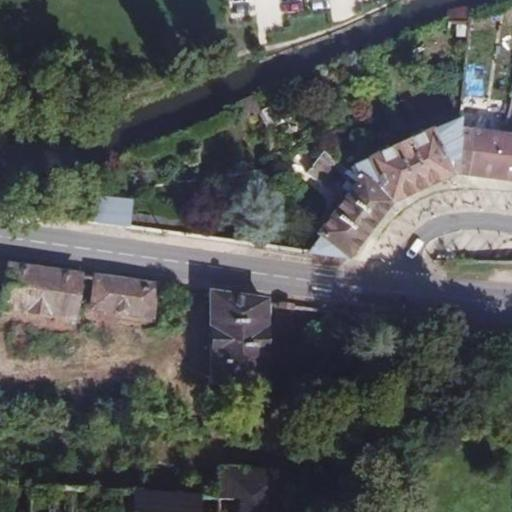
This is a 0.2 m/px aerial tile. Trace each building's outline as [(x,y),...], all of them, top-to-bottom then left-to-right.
[(460,30),(479,31),(481,17),(461,19),(460,30)] [(246,123),(266,114),(259,98),(238,108),(246,123)] [(457,181),(470,183),(479,141),(465,138),(467,121),(353,175),(352,176),(393,210),(425,195),(457,181)] [(498,187),(511,188),(511,146),(502,145),(487,141),(489,124),(467,121),(465,138),(479,141),(470,183),(498,187)] [(371,237),(393,210),(352,176),(347,183),(356,190),(317,240),(322,245),(310,260),(349,265),(371,237)] [(97,205),(94,229),(131,234),(134,210),(97,205)] [(80,343),(83,306),(0,292),(0,318),(11,320),(10,332),(80,343)] [(179,332),(182,322),(105,307),(103,333),(165,342),(165,331),(179,332)] [(272,415),(275,336),(217,326),(215,413),(272,415)] [(359,378),(362,352),(314,344),(309,354),(314,357),(359,378)] [(351,430),(359,378),(314,357),(313,363),(328,367),(323,402),(307,401),(304,424),(351,430)] [(284,511),(285,504),(224,498),(222,511),(284,511)]
